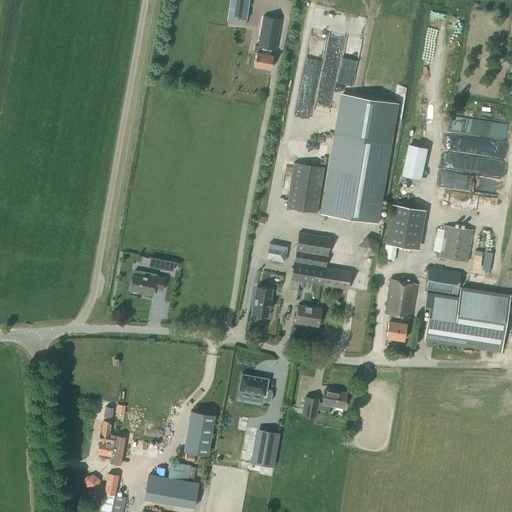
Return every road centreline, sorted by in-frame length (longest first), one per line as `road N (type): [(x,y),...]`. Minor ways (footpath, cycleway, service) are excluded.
road 1 (unclassified): [(418,363),(150,331),(35,335)]
road 2 (track): [(70,330),(93,292),(145,0)]
road 3 (track): [(376,361),(386,270),(420,272),(432,214),(500,225)]
road 4 (unclassified): [(52,511),(35,335)]
